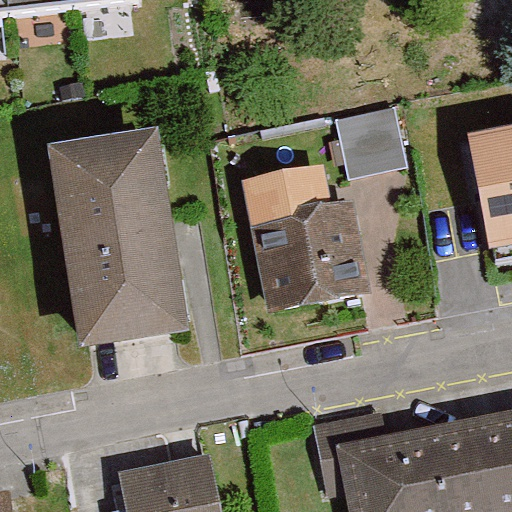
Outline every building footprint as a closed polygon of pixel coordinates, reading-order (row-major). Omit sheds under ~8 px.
[(70,0),(3,0),(5,25),(72,20),(70,0)] [(133,0),(70,0),(72,20),(135,15),(133,0)] [(352,169),(410,162),(403,105),(345,112),(352,169)] [(511,127),(469,136),(493,256),(511,251),(511,127)] [(52,172),(80,371),(188,356),(159,156),(52,172)] [(351,218),(255,235),(272,335),(368,318),(351,218)] [(490,511),(477,433),(389,448),(383,413),(318,425),(330,494),(347,491),(350,511),(490,511)] [(511,511),(511,426),(477,433),(490,511),(511,511)] [(219,511),(210,460),(121,478),(127,511),(219,511)]
